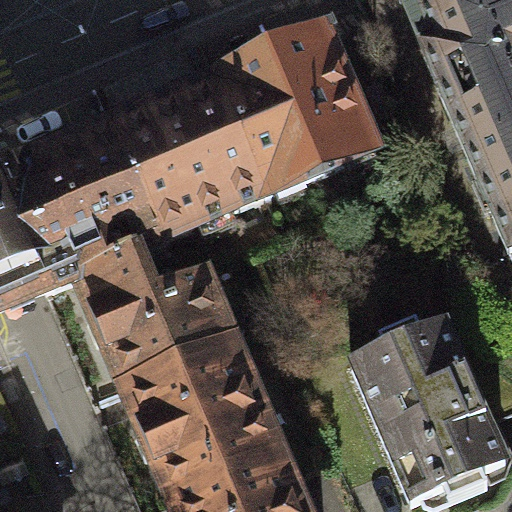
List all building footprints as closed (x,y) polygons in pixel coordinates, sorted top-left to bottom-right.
[(435,45),(421,52),(467,157),(511,259),(511,0),(424,0),(417,3),(435,45)] [(266,202),(375,155),(326,42),(218,88),(266,202)] [(266,202),(218,88),(111,133),(160,247),(266,202)] [(160,247),(111,133),(0,181),(0,316),(12,312),(74,284),(137,257),(160,247)] [(192,284),(155,300),(137,257),(74,284),(90,321),(86,330),(95,352),(104,356),(121,395),(230,348),(204,288),(192,284)] [(399,349),(352,368),(411,507),(458,487),(464,501),(488,491),(482,478),(503,469),(444,330),(424,339),(418,325),(393,335),(399,349)] [(230,348),(121,395),(138,435),(136,444),(146,467),(153,468),(170,508),(278,461),(230,348)] [(300,511),(278,461),(170,508),(171,511),(300,511)]
